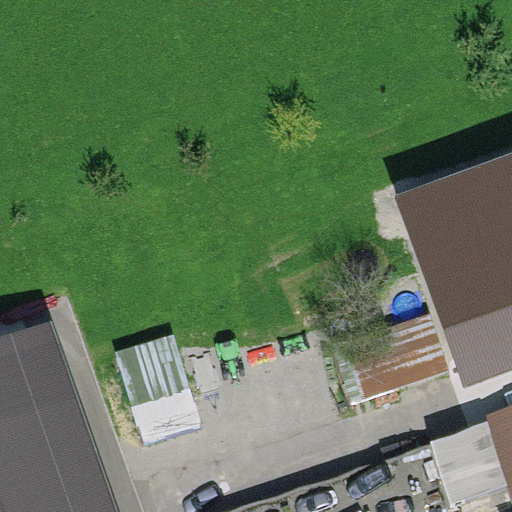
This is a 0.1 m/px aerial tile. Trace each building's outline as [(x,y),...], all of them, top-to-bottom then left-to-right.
[(511,356),(511,169),(411,206),(472,371),(511,356)] [(350,345),(366,400),(454,374),(439,320),(350,345)] [(141,432),(198,416),(178,342),(120,358),(141,432)] [(95,511),(43,346),(0,360),(0,511),(95,511)] [(511,469),(511,424),(498,429),(511,469)] [(511,511),(511,469),(498,429),(252,511),(511,511)]
